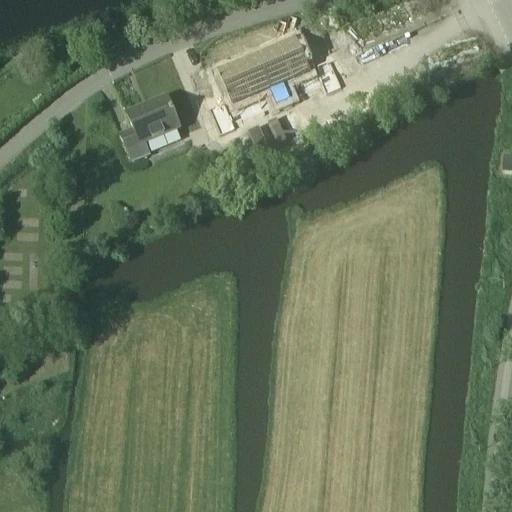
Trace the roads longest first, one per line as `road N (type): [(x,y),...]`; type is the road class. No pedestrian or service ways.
road 1 (tertiary): [(0,158),(110,73),(173,42),(309,0)]
road 2 (unclassified): [(492,511),(511,344)]
